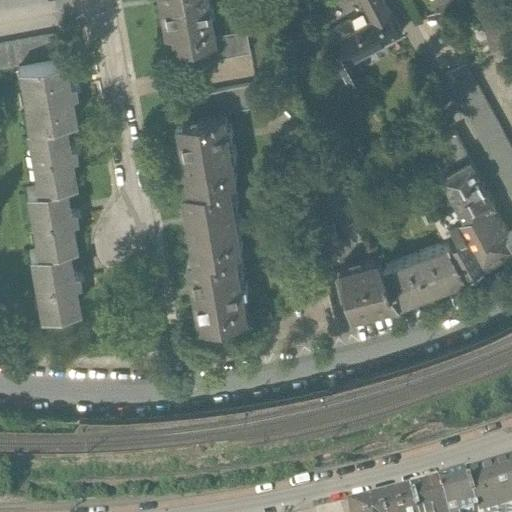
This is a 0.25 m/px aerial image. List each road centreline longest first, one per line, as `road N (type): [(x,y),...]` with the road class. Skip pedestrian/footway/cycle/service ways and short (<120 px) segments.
road 1 (residential): [(511,298),(402,343),(268,375),(186,388),(0,380)]
road 2 (residential): [(511,435),(414,467),(198,511)]
road 3 (residential): [(94,0),(128,169),(128,232)]
